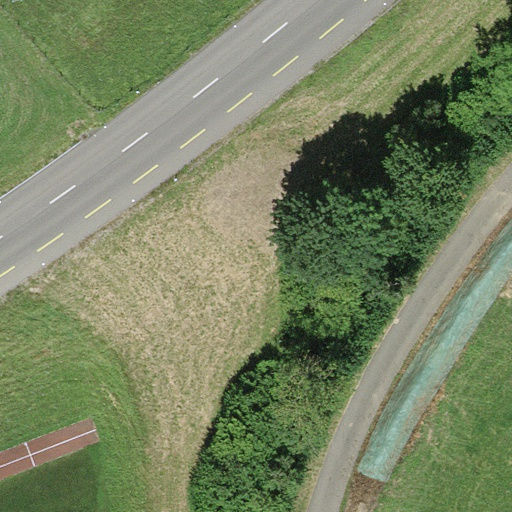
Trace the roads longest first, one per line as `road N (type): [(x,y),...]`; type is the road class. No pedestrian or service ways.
road 1 (secondary): [(313,0),(204,91),(0,234)]
road 2 (unclassified): [(511,179),(392,335),(322,482),(317,511)]
